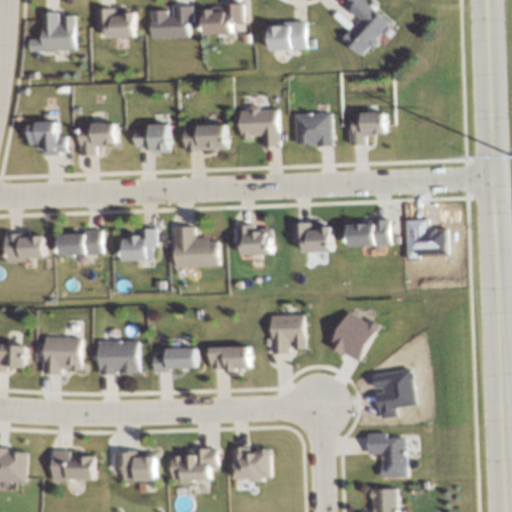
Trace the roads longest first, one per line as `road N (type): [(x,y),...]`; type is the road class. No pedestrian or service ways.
road 1 (residential): [(500,511),(480,0)]
road 2 (residential): [(487,173),(0,197)]
road 3 (residential): [(0,414),(307,405)]
